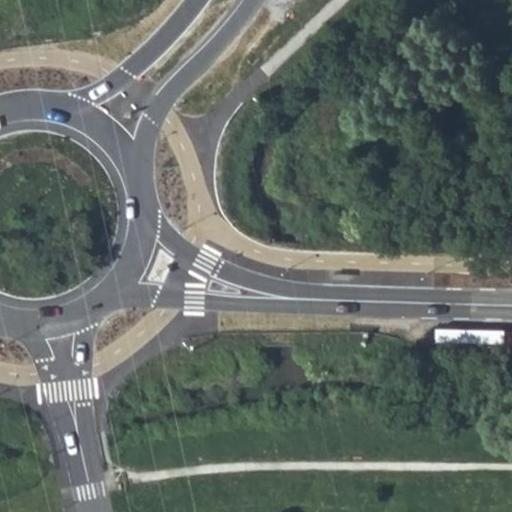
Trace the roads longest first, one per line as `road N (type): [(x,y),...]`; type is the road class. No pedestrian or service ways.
road 1 (secondary): [(139,179),(158,110),(253,0)]
road 2 (secondary): [(298,299),(511,304)]
road 3 (secondary): [(98,301),(298,299)]
road 4 (residential): [(57,319),(95,511)]
road 5 (secondary): [(298,299),(194,256),(143,213)]
road 6 (secondary): [(197,0),(118,78),(58,106)]
